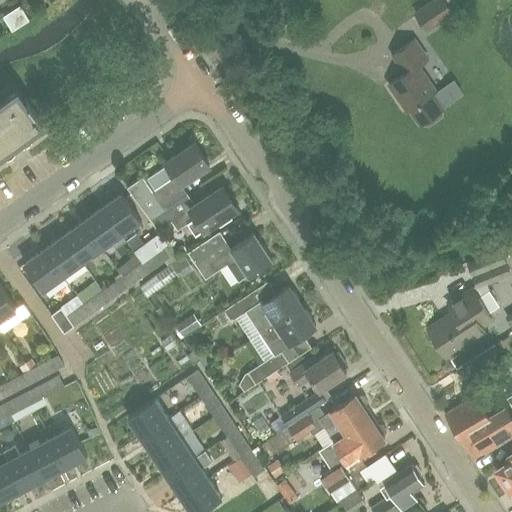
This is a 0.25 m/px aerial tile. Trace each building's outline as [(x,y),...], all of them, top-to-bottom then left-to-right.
[(454,13),(444,0),(435,0),(417,14),(429,31),(454,13)] [(424,51),(417,40),(395,55),(406,72),(389,83),(402,102),(405,100),(420,122),(422,121),(424,124),(429,125),(443,116),(443,111),(441,108),(444,106),(434,92),(437,91),(414,58),(424,51)] [(18,89),(0,102),(0,154),(2,153),(32,131),(41,125),(43,123),(18,89)] [(181,184),(209,165),(194,142),(165,161),(175,176),(152,191),(142,177),(128,187),(149,218),(187,193),(181,184)] [(204,230),(238,208),(223,186),(194,205),(187,193),(149,218),(157,230),(171,221),(177,229),(196,217),(204,230)] [(141,218),(122,192),(102,207),(121,233),(141,218)] [(121,233),(102,207),(83,221),(101,247),(121,233)] [(101,247),(83,221),(63,235),(82,261),(101,247)] [(272,259),(254,232),(227,250),(221,240),(224,238),(219,231),(189,251),(206,277),(237,257),(248,274),(272,259)] [(82,261),(63,235),(44,248),(63,274),(82,261)] [(153,238),(134,251),(142,262),(149,272),(165,260),(168,265),(171,263),(180,258),(167,241),(159,246),(153,238)] [(63,274),(44,248),(24,263),(43,289),(63,274)] [(180,258),(171,263),(176,271),(189,263),(184,255),(180,258)] [(482,326),(493,319),(488,312),(497,307),(498,304),(489,290),(487,283),(511,274),(507,261),(473,275),(477,284),(473,286),(476,291),(475,292),(473,289),(449,304),(454,311),(429,327),(432,331),(430,332),(430,334),(435,342),(437,342),(438,341),(448,356),(450,354),(452,358),(463,351),(461,347),(486,331),(482,326)] [(142,262),(122,276),(129,285),(149,272),(142,262)] [(122,276),(103,290),(110,299),(129,285),(122,276)] [(154,292),(147,281),(140,286),(148,296),(154,292)] [(0,319),(17,308),(0,284),(0,319)] [(262,333),(302,306),(289,285),(263,302),(262,301),(258,303),(251,293),(224,311),(231,322),(246,311),(262,333)] [(103,290),(84,304),(91,313),(110,299),(103,290)] [(64,332),(91,313),(84,304),(67,316),(61,307),(51,314),(64,332)] [(244,392),(256,384),(290,362),(282,351),(292,345),(290,343),(316,326),(302,306),(262,333),(250,340),(265,362),(244,375),(239,385),(244,392)] [(176,325),(183,336),(201,324),(194,314),(176,325)] [(171,334),(162,341),(168,350),(177,343),(171,334)] [(347,372),(344,368),(347,366),(338,353),(335,355),(332,351),(310,366),(307,361),(290,373),(299,386),(311,378),(320,390),(281,415),(288,425),(308,412),(331,397),(325,387),(347,372)] [(61,352),(39,364),(44,374),(67,363),(61,352)] [(44,374),(39,364),(17,375),(22,386),(44,374)] [(71,367),(48,379),(54,390),(64,385),(75,406),(88,400),(71,367)] [(202,396),(212,389),(198,369),(188,376),(202,396)] [(0,383),(0,396),(0,397),(22,386),(17,375),(0,383)] [(48,379),(26,390),(32,401),(54,390),(48,379)] [(215,416),(225,409),(212,389),(202,396),(215,416)] [(26,390),(5,401),(11,412),(32,401),(26,390)] [(333,440),(370,416),(364,407),(366,405),(368,402),(364,396),(361,396),(358,398),(355,395),(319,419),(333,440)] [(460,436),(490,417),(476,395),(446,413),(460,436)] [(169,418),(155,398),(129,416),(142,436),(169,418)] [(5,401),(0,403),(0,417),(11,412),(5,401)] [(511,414),(508,407),(490,417),(460,436),(474,458),(511,435),(511,414)] [(228,435),(238,428),(225,409),(215,416),(228,435)] [(316,426),(308,412),(288,425),(297,439),(316,426)] [(349,462),(385,438),(382,435),(385,433),(387,430),(383,424),(379,424),(376,426),(370,416),(333,440),(340,450),(348,462),(349,462)] [(156,456),(182,438),(169,418),(142,436),(156,456)] [(87,454),(72,425),(51,437),(65,465),(87,454)] [(234,461),(252,449),(238,428),(228,435),(220,440),(234,461)] [(65,465),(51,437),(30,448),(44,476),(65,465)] [(195,457),(182,438),(156,456),(169,476),(196,458),(195,457)] [(44,476),(30,448),(20,453),(15,445),(4,451),(23,487),(44,476)] [(252,449),(234,461),(227,466),(232,473),(247,463),(256,475),(250,478),(256,488),(272,478),(252,449)] [(182,495),(209,477),(202,468),(213,461),(205,450),(195,457),(196,458),(169,476),(182,495)] [(23,487),(4,451),(0,452),(0,493),(2,498),(23,487)] [(511,454),(511,455),(511,459),(497,469),(511,491),(511,490),(511,454)] [(287,471),(279,459),(268,466),(276,478),(287,471)] [(350,477),(341,464),(321,477),(330,490),(350,477)] [(371,508),(374,511),(396,511),(402,508),(403,509),(417,499),(412,492),(425,483),(420,476),(421,472),(417,465),(412,465),(412,464),(385,482),(392,494),(371,508)] [(201,511),(223,497),(209,477),(182,495),(193,511),(201,511)] [(297,494),(286,478),(277,484),(295,510),(300,507),(293,497),(297,494)]
